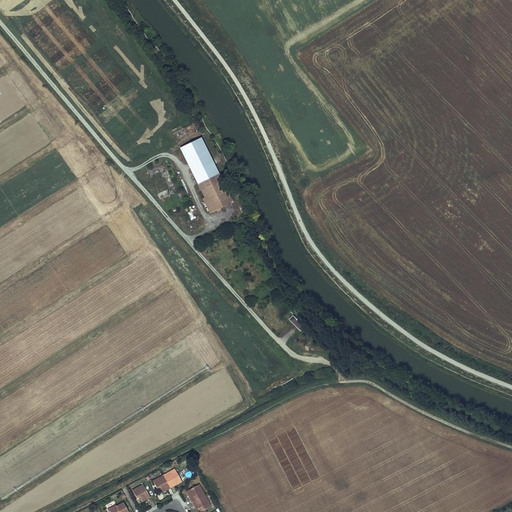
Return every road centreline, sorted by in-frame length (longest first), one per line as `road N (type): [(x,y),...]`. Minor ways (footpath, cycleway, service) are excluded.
road 1 (track): [(0,20),(271,333),(297,355),(331,363),(341,381)]
road 2 (track): [(511,446),(371,383),(341,381)]
